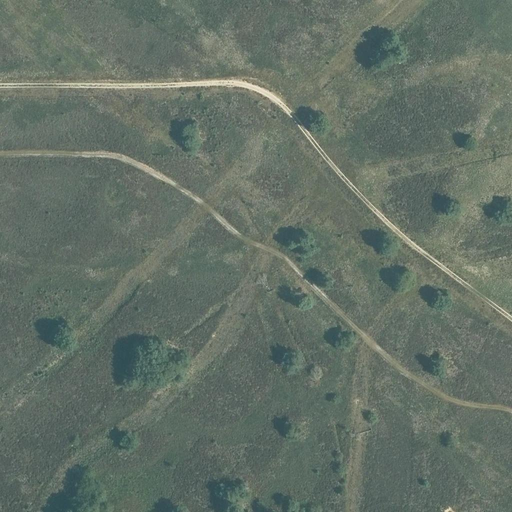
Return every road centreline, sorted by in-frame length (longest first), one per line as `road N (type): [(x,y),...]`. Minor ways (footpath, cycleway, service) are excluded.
road 1 (track): [(0,86),(237,83),(269,94),(402,235),(511,318)]
road 2 (unknown): [(0,154),(111,155),(147,169),(284,257),(405,372),(452,401),(511,412)]
